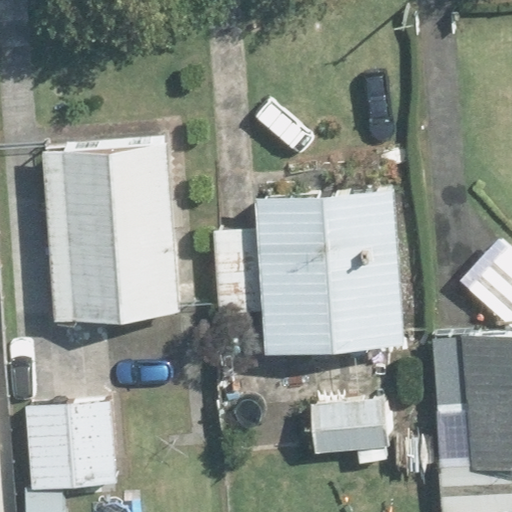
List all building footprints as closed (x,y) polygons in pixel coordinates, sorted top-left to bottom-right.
[(171,131),(43,139),(55,314),(182,306),(171,131)] [(259,187),(260,220),(217,222),(221,305),(265,303),(267,345),(407,338),(399,180),(259,187)] [(511,320),(469,322),(469,327),(437,328),(439,411),(471,410),(472,453),(473,461),(511,459),(511,320)] [(312,394),(314,446),(397,442),(395,390),(312,394)] [(126,393),(30,397),(33,480),(65,479),(130,476),(126,393)] [(511,511),(511,459),(473,461),(472,453),(445,454),(446,511),(511,511)] [(66,511),(65,479),(33,480),(25,480),(26,511),(66,511)]
